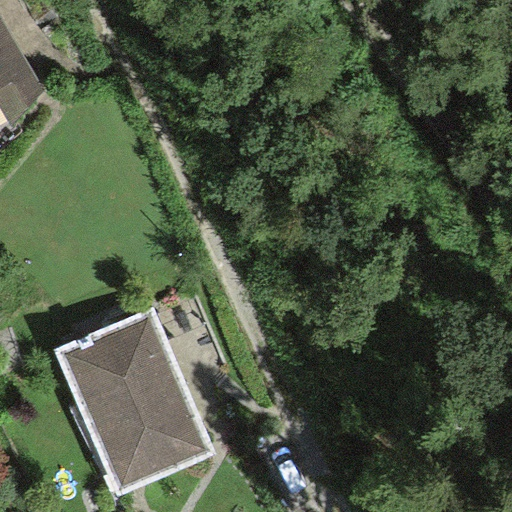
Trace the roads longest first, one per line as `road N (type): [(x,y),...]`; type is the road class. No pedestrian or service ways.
road 1 (track): [(102,0),(224,240),(337,511)]
road 2 (track): [(511,240),(335,0)]
